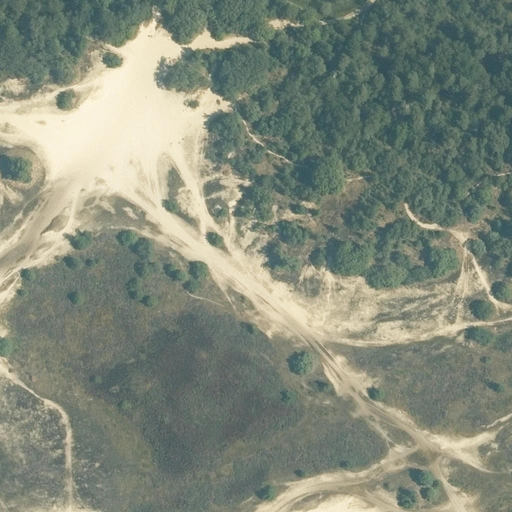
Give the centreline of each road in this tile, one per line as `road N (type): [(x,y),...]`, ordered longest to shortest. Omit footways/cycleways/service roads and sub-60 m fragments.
road 1 (track): [(457,511),(419,439),(370,409),(209,257)]
road 2 (track): [(0,122),(91,165),(209,257)]
road 3 (track): [(129,114),(0,276)]
